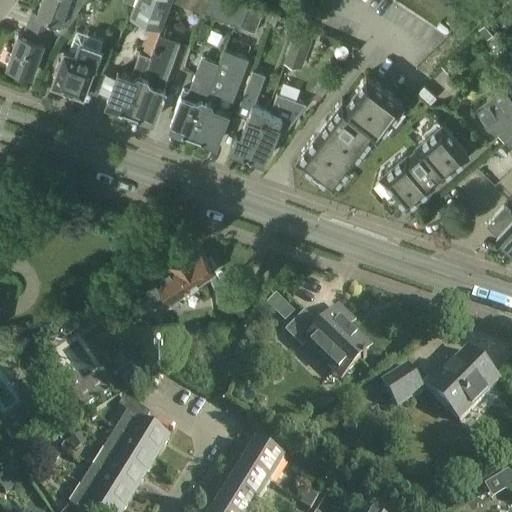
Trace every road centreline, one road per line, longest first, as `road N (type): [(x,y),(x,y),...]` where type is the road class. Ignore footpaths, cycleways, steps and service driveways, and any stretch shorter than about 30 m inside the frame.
road 1 (secondary): [(511,292),(0,112)]
road 2 (secondary): [(0,136),(60,149),(511,309)]
